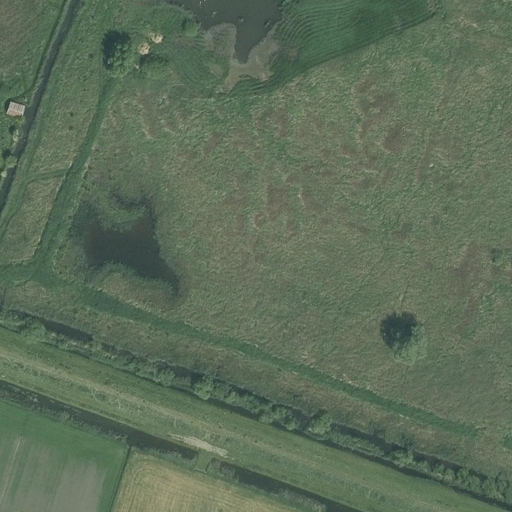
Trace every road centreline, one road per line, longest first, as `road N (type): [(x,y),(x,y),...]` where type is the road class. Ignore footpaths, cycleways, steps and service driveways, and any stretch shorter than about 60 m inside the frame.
road 1 (track): [(511,446),(113,310),(39,275),(0,274)]
road 2 (track): [(36,274),(120,47)]
road 3 (track): [(0,163),(13,123),(5,101),(27,92),(63,0)]
